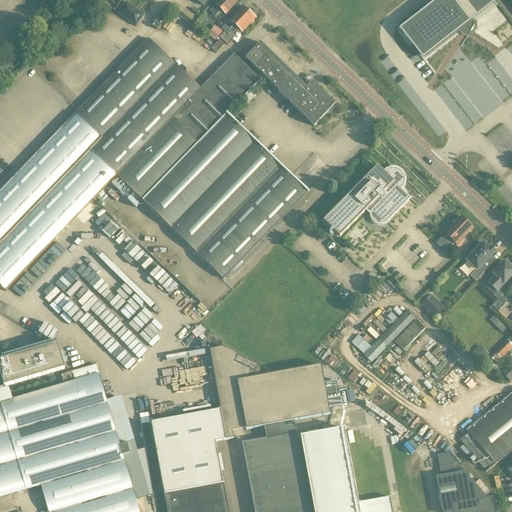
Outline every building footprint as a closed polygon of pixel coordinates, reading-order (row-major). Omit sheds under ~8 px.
[(196,0),(196,1),(205,8),(210,2),(208,0),(196,0)] [(220,0),(216,5),(210,12),(216,17),(222,10),(226,15),(233,8),(233,7),(238,2),(235,0),(221,0),(220,0)] [(425,57),(457,32),(463,27),(464,29),(469,32),(469,33),(470,33),(473,28),(473,27),(473,26),(474,26),(474,25),(474,24),(473,24),(473,23),(473,22),(472,21),(472,20),(474,19),(495,2),(493,0),(437,0),(400,29),(399,28),(398,28),(399,30),(411,45),(414,43),(425,57)] [(131,9),(125,16),(137,25),(145,15),(145,7),(131,6),(131,9)] [(159,17),(165,22),(173,12),(166,7),(159,17)] [(222,29),(225,32),(220,38),(223,41),(249,13),(243,7),(228,23),(232,27),(229,31),(224,26),(222,29)] [(255,19),(249,13),(223,41),(228,45),(236,37),(233,34),(236,31),(240,35),(255,19)] [(151,27),(157,31),(163,23),(157,19),(151,27)] [(222,32),(214,26),(207,35),(215,41),(222,32)] [(227,115),(261,81),(234,55),(200,90),(148,40),(0,192),(0,286),(5,292),(117,177),(223,280),(308,193),(256,143),(259,139),(250,131),(247,134),(227,115)] [(225,45),(220,40),(211,49),(216,54),(225,45)] [(305,79),(301,83),(260,43),(244,60),(314,127),(335,106),(311,83),(310,84),(305,79)] [(387,169),(384,172),(382,173),(376,167),(323,222),(340,238),(366,211),(370,215),(371,219),(373,222),(376,225),(380,226),(384,225),(387,223),(410,199),(401,190),(402,189),(404,185),(405,181),(405,177),(403,173),(400,170),(396,168),(391,168),(387,169)] [(445,234),(446,235),(437,245),(444,252),(454,242),(457,246),(472,230),(472,229),(472,226),(469,223),(466,224),(460,218),(445,234)] [(135,265),(136,264),(158,287),(166,279),(110,219),(101,228),(135,265)] [(470,277),(476,283),(493,264),(488,259),(494,253),(490,248),(489,249),(483,244),(478,249),(477,248),(471,255),(472,256),(467,261),(476,271),(470,277)] [(100,253),(96,256),(147,308),(151,304),(100,253)] [(69,268),(130,324),(138,315),(78,259),(69,268)] [(507,265),(504,263),(493,274),(496,277),(489,284),(497,292),(494,295),(499,300),(507,291),(502,287),(511,276),(511,267),(508,264),(507,265)] [(72,316),(87,332),(97,322),(86,311),(97,301),(68,271),(58,281),(63,286),(59,291),(62,293),(60,295),(54,288),(46,296),(69,319),(72,316)] [(429,293),(419,305),(434,318),(444,306),(429,293)] [(100,306),(94,315),(101,320),(107,312),(100,306)] [(407,311),(372,347),(367,343),(370,340),(366,336),(363,339),(359,335),(351,342),(364,355),(363,356),(371,364),(415,319),(407,311)] [(102,329),(94,336),(109,352),(117,345),(102,329)] [(511,335),(490,357),(496,363),(500,359),(511,347),(511,335)] [(64,384),(12,399),(8,386),(64,369),(57,344),(0,360),(0,497),(13,494),(15,500),(31,495),(29,490),(41,486),(48,511),(137,511),(121,456),(129,454),(126,443),(118,446),(97,375),(99,375),(96,365),(61,375),(64,384)] [(489,354),(480,345),(471,354),(481,363),(489,354)] [(223,347),(210,350),(221,410),(226,440),(234,439),(232,431),(245,429),(246,430),(330,415),(329,409),(342,406),(337,382),(324,384),(321,365),(262,376),(260,364),(223,347)] [(333,369),(336,365),(329,360),(326,363),(333,369)] [(493,366),(487,360),(480,366),(490,376),(495,371),(493,368),(494,367),(493,366)] [(511,397),(468,433),(469,433),(460,441),(486,472),(494,465),(511,451),(511,397)] [(221,410),(151,423),(167,511),(228,511),(215,442),(226,440),(221,410)] [(310,511),(297,439),(249,448),(260,511),(392,511),(390,499),(359,504),(345,430),(301,437),(314,511),(310,511)] [(437,456),(441,477),(436,478),(442,511),(495,511),(493,498),(487,499),(464,473),(465,473),(449,454),(437,456)]
